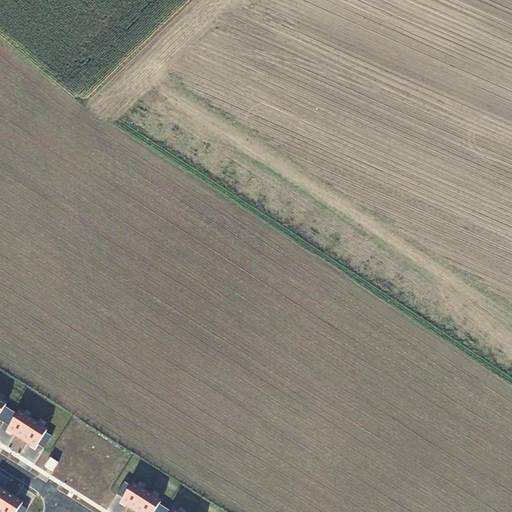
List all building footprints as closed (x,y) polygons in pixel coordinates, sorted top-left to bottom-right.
[(6,406),(0,401),(0,421),(3,424),(10,412),(4,408),(6,406)] [(7,430),(22,439),(32,423),(18,413),(16,416),(10,412),(3,424),(9,427),(7,430)] [(22,439),(36,448),(38,446),(44,449),(51,438),(45,434),(47,432),(32,423),(22,439)] [(50,459),(45,467),(53,472),(58,464),(50,459)] [(121,502),(135,511),(146,494),(131,485),(130,488),(124,484),(116,496),(122,499),(121,502)] [(0,507),(8,495),(0,489),(0,507)] [(160,503),(146,494),(135,511),(136,511),(163,511),(165,510),(159,506),(160,503)] [(0,507),(0,511),(25,511),(27,510),(21,506),(22,504),(8,495),(0,507)]
